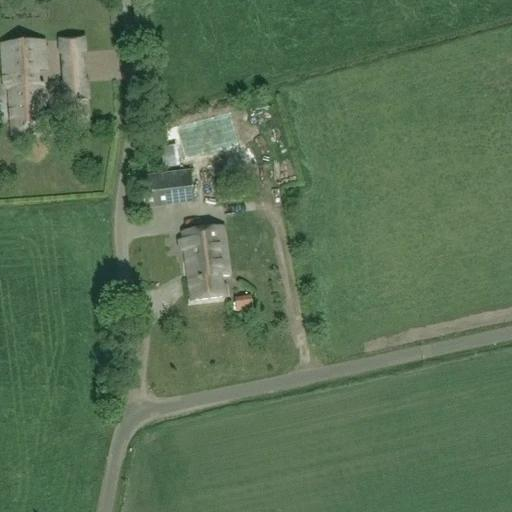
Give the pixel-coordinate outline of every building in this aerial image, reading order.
[(89,101),(85,39),(60,41),(64,103),(89,101)] [(45,71),(45,46),(2,47),(5,91),(8,91),(12,137),(52,134),(51,116),(45,116),(43,85),(38,85),(37,72),(45,71)] [(202,144),(233,136),(227,116),(197,124),(202,144)] [(165,150),(166,172),(186,171),(184,149),(165,150)] [(142,209),(192,202),(187,172),(138,180),(142,209)] [(192,303),(226,297),(223,277),(229,276),(221,227),(181,234),(182,240),(178,243),(180,251),(184,253),(192,303)] [(253,312),(251,299),(235,301),(236,314),(253,312)]
